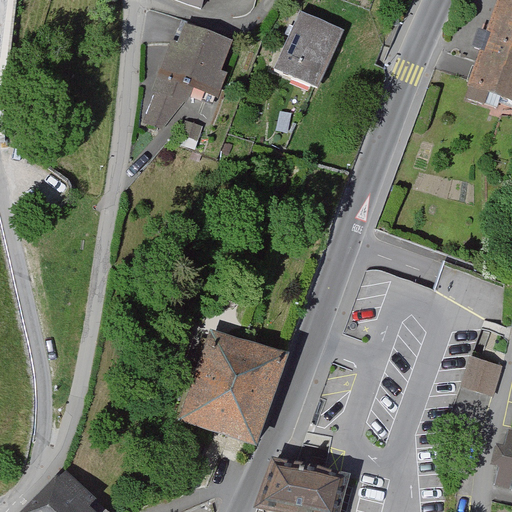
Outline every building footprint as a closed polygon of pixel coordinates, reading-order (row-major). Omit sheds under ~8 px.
[(0,0),(0,142),(6,142),(6,134),(4,133),(4,119),(17,0),(0,0)] [(175,0),(203,9),(205,0),(175,0)] [(511,0),(505,0),(483,64),(481,63),(469,98),(482,103),(486,91),(511,99),(511,0)] [(317,90),(343,33),(301,13),(274,70),(317,90)] [(174,43),(163,73),(170,75),(164,91),(157,89),(145,121),(158,126),(181,97),(184,98),(187,91),(215,102),(225,74),(217,71),(228,42),(189,27),(182,46),(174,43)] [(199,130),(186,126),(180,144),(194,148),(199,130)] [(260,343),(195,320),(182,358),(203,365),(184,421),(256,447),(255,445),(286,362),(257,352),(260,343)] [(471,360),(462,389),(476,393),(485,364),(471,360)] [(485,364),(476,393),(492,397),(500,369),(485,364)] [(452,414),(477,419),(480,404),(456,398),(452,414)] [(511,487),(511,435),(511,436),(507,452),(500,450),(497,452),(494,465),(503,467),(499,484),(511,487)] [(341,511),(350,478),(275,463),(258,508),(276,511),(341,511)] [(107,511),(65,477),(58,484),(56,482),(27,511),(107,511)]
